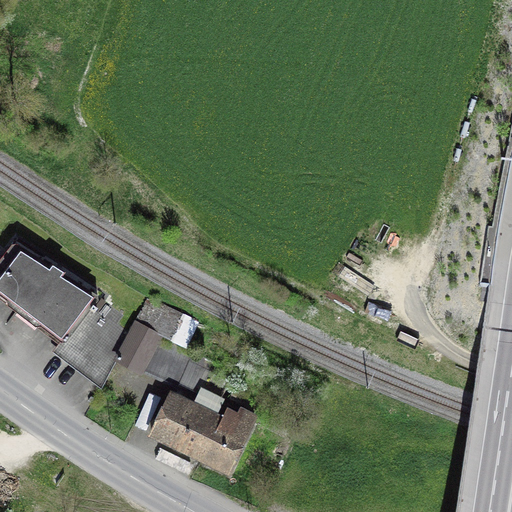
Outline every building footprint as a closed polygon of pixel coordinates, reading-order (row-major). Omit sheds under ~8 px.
[(0,294),(63,343),(57,350),(98,381),(111,356),(117,359),(130,334),(117,323),(123,315),(15,242),(16,241),(0,228),(0,294)] [(366,269),(343,259),(333,282),(355,292),(366,269)] [(186,345),(197,321),(150,299),(137,322),(186,345)] [(130,334),(117,359),(179,386),(180,382),(189,359),(131,333),(130,334)] [(223,333),(219,342),(237,351),(241,342),(223,333)] [(189,359),(180,382),(221,401),(227,388),(209,381),(214,371),(189,359)] [(256,402),(233,391),(229,398),(252,409),(256,402)] [(151,433),(228,471),(255,417),(240,409),(236,416),(227,411),(222,419),(171,394),(151,433)]
